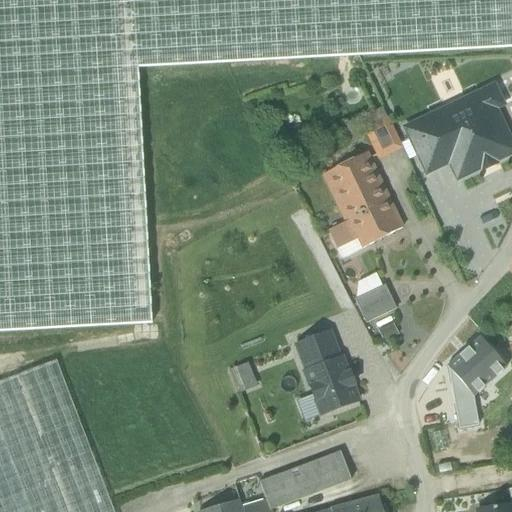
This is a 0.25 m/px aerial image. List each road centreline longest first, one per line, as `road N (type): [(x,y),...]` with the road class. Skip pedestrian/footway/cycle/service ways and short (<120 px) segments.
road 1 (unclassified): [(167,511),(402,411)]
road 2 (residential): [(402,411),(411,362),(511,260)]
